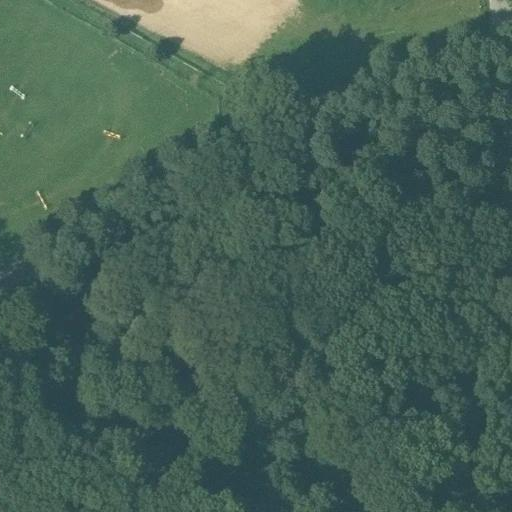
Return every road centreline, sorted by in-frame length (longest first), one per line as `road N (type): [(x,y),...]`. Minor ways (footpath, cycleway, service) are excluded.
road 1 (unknown): [(0,380),(352,157),(511,91)]
road 2 (unclassified): [(0,280),(293,118),(511,33)]
road 3 (track): [(0,405),(417,511)]
